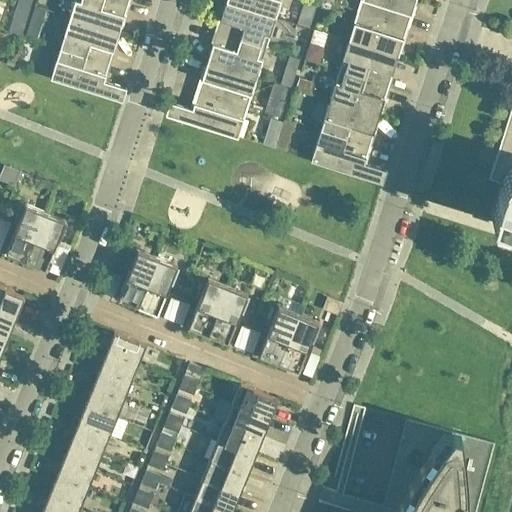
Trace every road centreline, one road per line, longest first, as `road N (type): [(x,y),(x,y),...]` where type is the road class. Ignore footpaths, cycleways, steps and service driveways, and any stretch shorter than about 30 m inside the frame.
road 1 (residential): [(319,399),(374,266),(457,0)]
road 2 (residential): [(67,298),(169,0)]
road 3 (residential): [(319,399),(67,298)]
road 4 (residential): [(0,464),(67,298)]
road 5 (residential): [(275,511),(319,399)]
